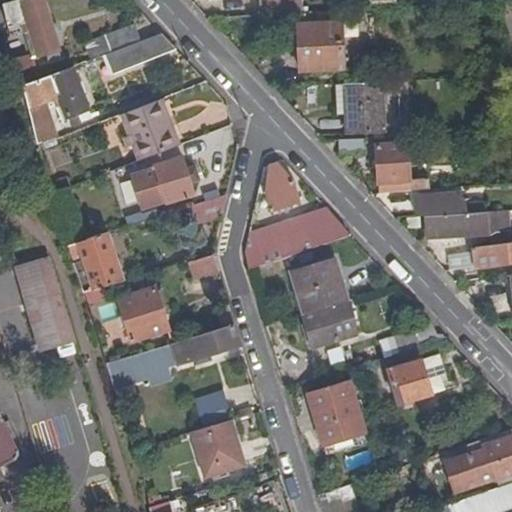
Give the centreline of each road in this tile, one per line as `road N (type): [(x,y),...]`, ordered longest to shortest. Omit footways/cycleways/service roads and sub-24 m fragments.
road 1 (residential): [(257,103),(225,249),(308,511)]
road 2 (residential): [(257,103),(511,398)]
road 3 (residential): [(158,0),(257,103)]
